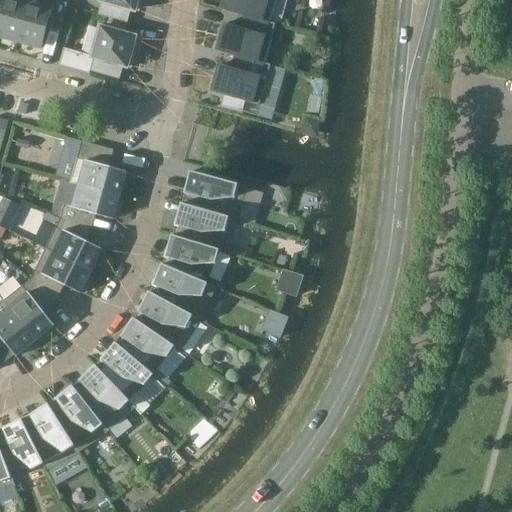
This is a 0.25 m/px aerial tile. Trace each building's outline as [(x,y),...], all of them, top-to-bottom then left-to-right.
[(6,0),(0,22),(0,37),(18,43),(29,0),(6,0)] [(50,0),(29,0),(18,43),(41,49),(41,48),(47,27),(60,30),(67,5),(50,0)] [(98,16),(127,24),(131,11),(135,12),(137,0),(139,0),(143,1),(143,0),(100,0),(100,3),(101,3),(98,16)] [(223,0),(221,11),(244,17),(275,26),(275,25),(269,23),(275,0),(223,0)] [(275,26),(244,17),(241,30),(223,25),(216,52),(240,58),(270,67),(270,66),(264,64),(275,26)] [(139,42),(135,40),(135,38),(101,28),(92,59),(93,59),(90,72),(119,80),(123,67),(127,68),(130,56),(135,57),(139,42)] [(270,67),(240,58),(236,71),(219,66),(211,93),(224,96),(221,107),(242,113),(245,103),(259,107),(270,67)] [(70,184),(78,186),(78,185),(120,197),(121,193),(123,194),(127,180),(125,179),(126,173),(104,167),(108,150),(82,142),(70,184)] [(185,194),(181,206),(190,209),(190,208),(229,219),(229,220),(237,223),(247,188),(190,173),(185,194)] [(64,206),(60,219),(86,229),(90,215),(113,221),(115,215),(117,215),(121,201),(119,201),(120,197),(78,185),(78,186),(72,208),(64,206)] [(3,199),(0,197),(0,226),(6,230),(8,231),(20,207),(3,198),(3,199)] [(175,226),(171,238),(180,241),(180,240),(219,252),(229,220),(229,219),(190,208),(190,209),(181,206),(175,226)] [(63,233),(53,253),(53,254),(91,272),(93,269),(95,270),(102,257),(99,256),(102,250),(81,240),(86,229),(60,219),(55,229),(63,233)] [(166,257),(161,267),(170,270),(207,285),(207,284),(215,264),(219,252),(180,240),(180,241),(171,238),(166,257)] [(45,249),(30,281),(51,299),(60,284),(81,294),(83,289),(85,290),(92,277),(90,276),(91,272),(53,254),(53,253),(45,249)] [(154,286),(148,295),(156,299),(157,298),(199,322),(200,321),(216,288),(207,284),(207,285),(170,270),(161,267),(154,286)] [(2,302),(8,309),(9,309),(35,343),(38,341),(39,342),(51,333),(49,331),(54,327),(40,308),(51,299),(30,281),(2,302)] [(139,312),(133,321),(140,326),(141,325),(174,348),(173,350),(180,353),(199,322),(157,298),(156,299),(148,295),(139,312)] [(0,339),(1,339),(15,358),(20,354),(22,356),(34,346),(32,344),(35,343),(9,309),(8,309),(0,315),(0,339)] [(121,337),(115,345),(121,351),(122,350),(153,377),(154,376),(173,350),(174,348),(141,325),(140,326),(133,321),(121,337)] [(150,407),(137,394),(153,377),(122,350),(121,351),(115,345),(102,361),(94,368),(100,374),(101,374),(129,403),(141,416),(150,407)] [(80,382),(71,388),(77,395),(78,395),(103,427),(103,426),(129,403),(101,374),(100,374),(94,368),(80,382)] [(56,400),(47,406),(52,414),(52,413),(79,455),(79,454),(79,453),(98,441),(109,433),(103,426),(103,427),(78,395),(77,395),(71,388),(56,400)] [(30,417),(20,421),(24,429),(25,429),(43,465),(42,466),(46,473),(68,461),(73,458),(79,455),(52,413),(52,414),(47,406),(30,417)] [(3,430),(0,431),(0,450),(11,479),(42,466),(43,465),(25,429),(24,429),(20,421),(3,430)] [(0,492),(15,488),(14,486),(11,479),(0,450),(0,492)]
